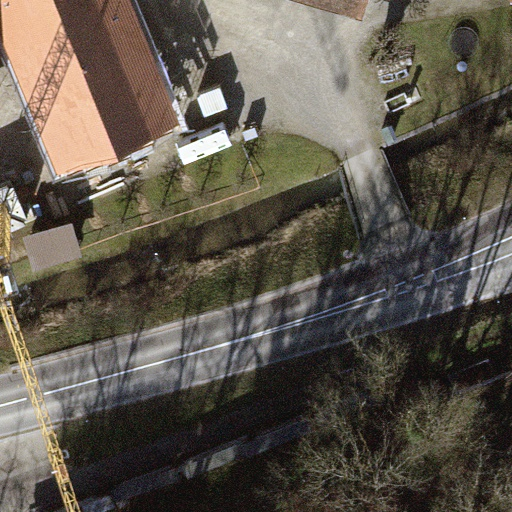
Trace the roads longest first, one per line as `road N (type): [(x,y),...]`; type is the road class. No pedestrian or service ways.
road 1 (tertiary): [(0,409),(511,252)]
road 2 (unknown): [(0,220),(231,157),(307,154),(337,179),(406,290)]
road 3 (track): [(406,290),(333,90),(380,0)]
